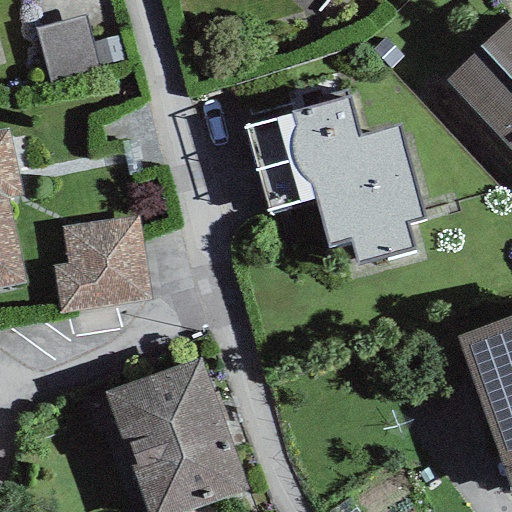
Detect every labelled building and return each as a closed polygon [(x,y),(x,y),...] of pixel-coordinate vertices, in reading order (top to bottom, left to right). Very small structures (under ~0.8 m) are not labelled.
[(292,0),(330,30),(356,0),(292,0)] [(86,16),(35,30),(50,84),(101,70),(86,16)] [(511,30),(452,82),(511,152),(511,30)] [(348,98),(291,113),(327,248),(350,242),(357,268),(416,253),(408,223),(422,219),(398,128),(359,139),(348,98)] [(0,143),(0,308),(44,301),(14,140),(0,143)] [(66,266),(52,268),(60,316),(152,300),(137,215),(60,229),(66,266)] [(511,331),(473,345),(511,452),(511,331)] [(208,359),(100,403),(145,511),(224,511),(264,496),(208,359)]
